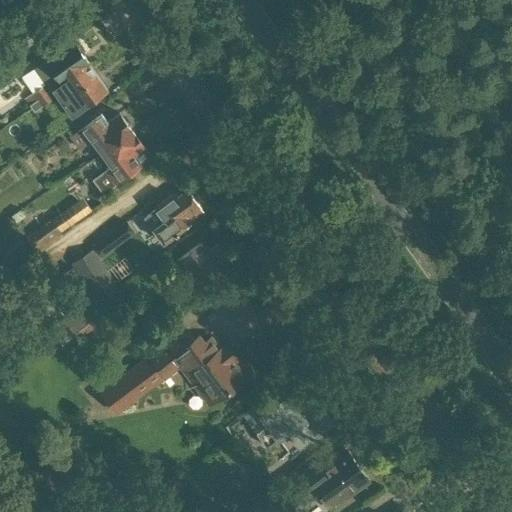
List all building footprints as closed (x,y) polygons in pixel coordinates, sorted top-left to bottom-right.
[(53,88),(89,63),(82,54),(83,48),(80,44),(74,43),(73,42),(38,67),(53,88)] [(89,64),(89,63),(53,88),(52,89),(71,116),(108,91),(89,64)] [(32,103),(49,92),(43,85),(24,99),(31,109),(34,107),(32,103)] [(34,107),(31,109),(33,112),(53,98),(49,92),(32,103),(34,107)] [(102,152),(132,130),(119,113),(107,122),(101,114),(72,136),(79,147),(92,138),(102,152)] [(151,156),(144,147),(132,130),(102,152),(113,166),(107,170),(116,182),(140,165),(139,164),(151,156)] [(175,193),(146,215),(154,226),(151,228),(162,242),(203,212),(199,206),(200,205),(188,189),(178,196),(175,193)] [(20,209),(11,215),(16,222),(25,216),(20,209)] [(45,242),(60,232),(51,220),(37,230),(45,242)] [(200,243),(176,261),(186,274),(190,271),(200,284),(231,260),(230,258),(235,254),(226,241),(220,245),(217,242),(206,250),(200,243)] [(97,253),(74,267),(98,303),(120,289),(97,253)] [(121,295),(104,306),(110,316),(127,305),(121,295)] [(104,319),(90,301),(52,329),(65,348),(104,319)] [(149,356),(101,393),(115,411),(177,365),(171,357),(177,352),(191,370),(186,373),(209,404),(244,378),(231,361),(236,358),(226,344),(217,350),(209,339),(199,347),(185,329),(167,343),(168,345),(151,358),(149,356)] [(242,414),(265,445),(286,430),(298,447),(332,422),(310,392),(301,399),(288,380),(242,414)] [(314,461),(289,480),(305,502),(318,492),(329,506),(367,479),(348,453),(322,472),(314,461)] [(279,484),(269,492),(275,501),(286,493),(279,484)]
